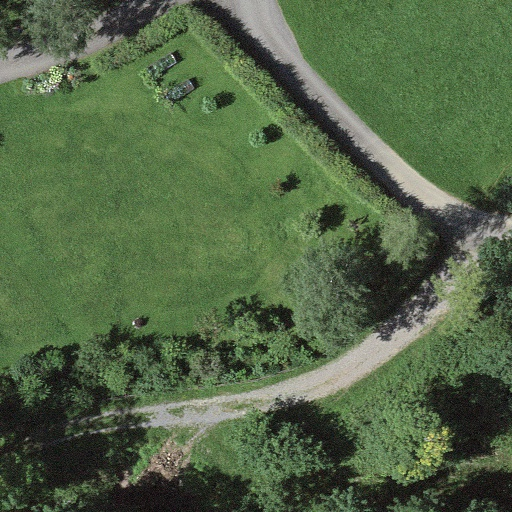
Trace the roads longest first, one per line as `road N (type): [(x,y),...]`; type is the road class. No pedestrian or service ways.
road 1 (track): [(0,450),(81,426),(272,400),(342,376),(446,282),(482,230)]
road 2 (unclassified): [(252,0),(270,43),(415,190),(461,222),(511,231)]
road 3 (track): [(188,413),(203,452),(257,497),(309,511)]
road 4 (track): [(352,511),(511,476)]
